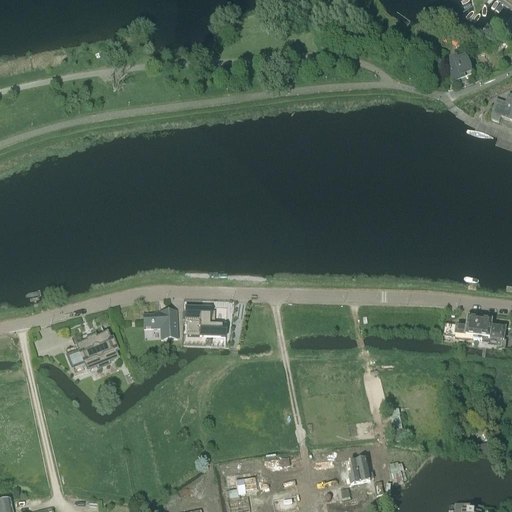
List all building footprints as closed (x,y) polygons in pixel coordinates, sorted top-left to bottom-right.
[(422,48),(435,54),(438,48),(425,42),(422,48)] [(456,62),(452,63),(453,85),(474,77),(465,58),(463,53),(454,56),(456,62)] [(511,96),(508,95),(505,104),(496,101),(489,121),(499,124),(501,118),(511,122),(511,96)] [(210,309),(185,308),(184,321),(185,321),(184,325),(187,325),(186,328),(187,331),(188,333),(189,334),(191,335),(193,336),(199,336),(199,338),(225,339),(225,326),(210,325),(210,309)] [(161,341),(177,341),(176,315),(166,316),(166,313),(155,314),(155,316),(143,317),(143,331),(160,330),(161,341)] [(478,338),(480,321),(476,320),(477,318),(470,317),(469,319),(468,319),(467,328),(457,326),(455,338),(477,341),(478,338)] [(490,340),(492,326),(492,322),(491,322),(491,320),(484,319),(484,321),(480,321),(478,338),(490,340)] [(506,328),(492,326),(490,340),(478,338),(477,341),(482,342),(482,341),(504,343),(506,328)] [(115,358),(112,353),(115,352),(114,351),(111,344),(112,343),(111,342),(108,343),(106,338),(105,338),(104,336),(96,340),(97,341),(95,342),(96,343),(95,344),(91,346),(90,346),(89,344),(88,345),(87,343),(79,347),(80,349),(79,349),(66,354),(65,353),(74,377),(83,373),(82,370),(86,368),(87,370),(88,369),(89,371),(96,368),(97,370),(99,370),(99,369),(106,366),(106,367),(108,366),(106,364),(114,361),(113,359),(115,358)] [(402,434),(398,414),(398,410),(390,411),(394,436),(394,441),(401,440),(400,435),(402,434)] [(495,452),(493,444),(474,447),(474,450),(475,455),(495,452)] [(365,458),(355,459),(357,476),(365,475),(365,478),(380,477),(380,473),(384,472),(384,473),(386,473),(386,472),(393,471),(391,458),(389,458),(389,455),(375,456),(375,454),(365,456),(365,458)] [(198,478),(189,485),(194,492),(204,486),(198,478)] [(246,483),(233,486),(236,500),(244,498),(244,500),(245,500),(246,504),(257,502),(258,508),(270,505),(266,484),(259,486),(258,480),(255,481),(254,479),(245,481),(246,483)] [(321,491),(322,502),(344,499),(342,488),(321,491)] [(361,495),(355,498),(360,507),(365,504),(361,495)] [(198,511),(210,511),(209,505),(210,505),(209,496),(200,498),(202,506),(198,507),(198,511)] [(299,511),(298,497),(273,499),(274,511),(299,511)] [(11,511),(9,501),(0,503),(0,511),(11,511)]
